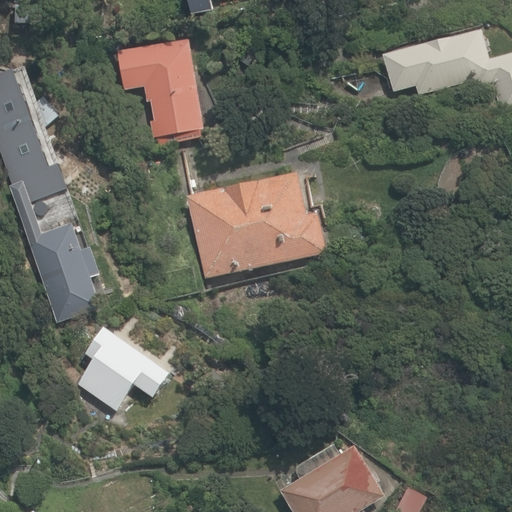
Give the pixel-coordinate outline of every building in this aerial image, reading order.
[(189,0),(193,17),(213,14),(211,3),(225,0),(189,0)] [(184,30),(113,46),(123,90),(141,86),(152,132),(204,120),(184,30)] [(494,82),(503,115),(511,112),(511,53),(491,60),(483,30),(386,56),(386,57),(395,92),(418,86),(420,95),(481,79),(483,85),(494,82)] [(44,234),(34,203),(71,190),(62,165),(52,169),(19,73),(0,78),(0,144),(14,186),(12,187),(58,321),(103,306),(93,278),(103,276),(93,248),(84,251),(74,224),(44,234)] [(208,279),(329,254),(320,214),(309,216),(300,174),(190,197),(208,279)] [(172,369),(115,331),(80,384),(115,407),(132,382),(153,396),(172,369)] [(348,433),(279,480),(300,511),(336,511),(381,481),(348,433)]
